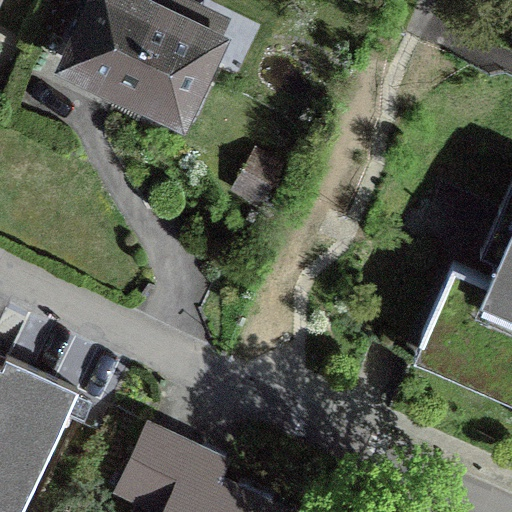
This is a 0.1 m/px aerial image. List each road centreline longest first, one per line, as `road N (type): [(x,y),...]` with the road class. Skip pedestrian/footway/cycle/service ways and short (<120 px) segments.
road 1 (residential): [(168,358),(497,511)]
road 2 (residential): [(42,101),(91,133),(171,280),(168,358)]
road 3 (residential): [(0,278),(168,358)]
